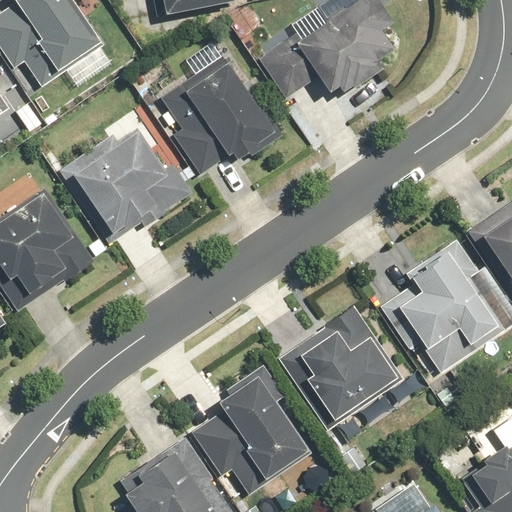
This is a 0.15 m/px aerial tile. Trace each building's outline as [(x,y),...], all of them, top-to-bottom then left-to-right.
[(0,0),(0,52),(26,91),(62,66),(74,83),(107,61),(95,43),(98,41),(70,0),(0,0)] [(156,0),(159,15),(241,1),(241,0),(156,0)] [(374,27),(384,22),(370,0),(350,0),(257,58),(282,100),(313,81),(322,97),(341,85),(390,54),(374,27)] [(270,139),(215,58),(197,33),(171,50),(189,76),(146,106),(197,181),(222,163),(225,169),(270,139)] [(161,168),(129,122),(58,171),(109,246),(184,195),(164,165),(161,168)] [(92,261),(42,188),(32,173),(0,194),(0,290),(16,313),(92,261)] [(511,296),(511,200),(468,230),(511,296)] [(448,246),(417,267),(418,270),(403,279),(413,294),(391,308),(417,348),(407,354),(421,375),(500,323),(493,313),(487,318),(462,278),(467,274),(448,246)] [(277,358),(325,430),(400,381),(351,308),(277,358)] [(208,401),(218,416),(188,435),(232,501),(304,453),(272,405),(283,398),(261,365),(208,401)] [(139,467),(145,476),(118,494),(129,511),(229,511),(181,440),(139,467)] [(471,509),(472,511),(511,511),(511,442),(506,446),(504,444),(476,462),(478,465),(465,474),(483,501),(471,509)] [(433,511),(414,482),(368,511),(433,511)]
